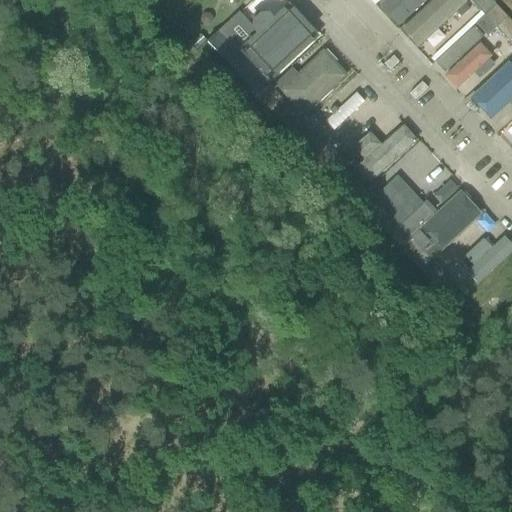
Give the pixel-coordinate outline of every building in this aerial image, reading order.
[(320,36),(287,0),(261,0),(249,12),(257,21),(249,29),(264,45),(245,62),(267,85),(320,36)] [(377,0),(390,13),(403,0),(377,0)] [(459,0),(439,0),(401,35),(419,55),(468,10),(459,0)] [(494,6),(488,0),(467,0),(483,17),(494,6)] [(511,47),(511,25),(494,6),(483,17),(474,25),(486,38),(495,29),(511,47)] [(206,44),(233,73),(245,62),(217,33),(206,44)] [(504,62),(484,41),(446,76),(457,87),(469,75),(478,85),(504,62)] [(344,77),(322,54),(279,91),(301,116),(344,77)] [(245,62),(233,73),(256,98),(268,87),(245,62)] [(511,71),(507,66),(465,103),(489,129),(511,107),(511,71)] [(268,87),(256,98),(288,132),(300,121),(268,87)] [(377,105),(365,92),(359,98),(350,89),(327,111),(336,120),(329,126),(341,139),(377,105)] [(300,121),(288,132),(322,168),(333,157),(300,121)] [(355,172),(367,186),(414,143),(401,131),(380,150),(370,139),(353,154),(363,165),(355,172)] [(333,157),(322,168),(353,202),(354,203),(366,192),(344,169),(351,163),(340,151),(333,157)] [(425,202),(450,177),(422,151),(397,173),(425,202)] [(386,238),(422,205),(396,177),(372,199),(366,192),(354,203),(386,238)] [(422,232),(441,252),(480,215),(460,196),(422,232)] [(390,241),(419,273),(431,262),(437,256),(440,253),(430,241),(420,249),(410,239),(420,230),(418,229),(432,216),(422,205),(386,238),(390,241)] [(511,250),(511,248),(504,241),(492,251),(483,241),(463,260),(472,270),(466,276),(474,285),(511,250)] [(451,307),(453,308),(464,297),(431,262),(419,273),(420,274),(451,307)]
